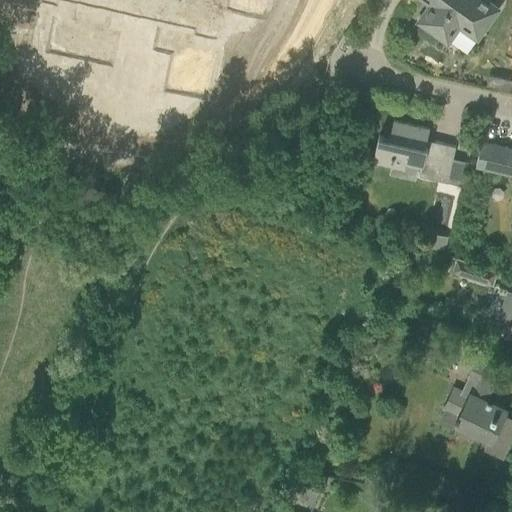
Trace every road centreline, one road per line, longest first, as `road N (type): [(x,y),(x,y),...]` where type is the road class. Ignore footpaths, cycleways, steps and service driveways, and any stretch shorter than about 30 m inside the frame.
road 1 (track): [(348,62),(292,144),(246,186),(0,136)]
road 2 (residential): [(511,108),(348,62)]
